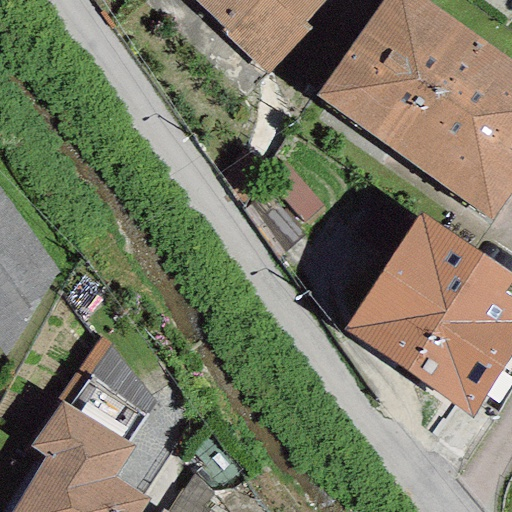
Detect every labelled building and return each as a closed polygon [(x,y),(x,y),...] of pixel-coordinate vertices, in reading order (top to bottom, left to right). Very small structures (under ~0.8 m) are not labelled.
[(142,0),(247,97),(336,0),(258,0),(233,27),(203,0),(142,0)] [(203,0),(233,27),(258,0),(203,0)] [(489,215),(511,182),(511,75),(404,0),(394,0),(324,98),(489,215)] [(303,222),(322,205),(283,162),(264,179),(303,222)] [(49,273),(0,200),(0,342),(4,348),(49,273)] [(463,403),(511,328),(511,317),(487,302),(500,283),(432,238),(366,339),(390,355),(463,403)] [(89,379),(144,415),(140,377),(102,346),(79,370),(89,379)] [(122,450),(144,415),(89,379),(66,415),(122,450)] [(131,511),(137,504),(102,482),(122,450),(66,415),(61,411),(40,445),(56,455),(20,511),(131,511)] [(207,511),(180,493),(168,511),(207,511)]
